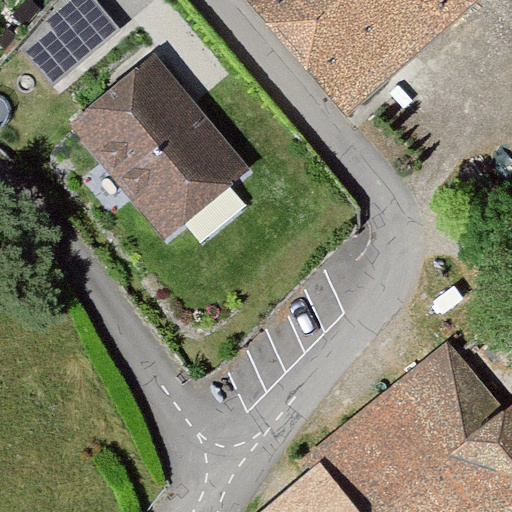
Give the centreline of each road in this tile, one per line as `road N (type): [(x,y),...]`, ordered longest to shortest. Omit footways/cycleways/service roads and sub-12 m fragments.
road 1 (residential): [(185,463),(407,228),(218,0)]
road 2 (residential): [(185,463),(73,262),(0,188)]
